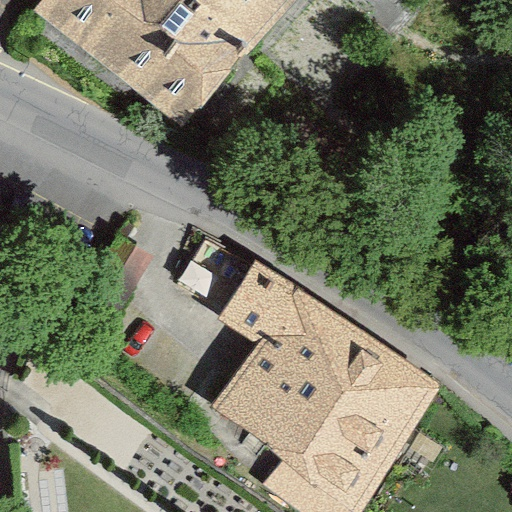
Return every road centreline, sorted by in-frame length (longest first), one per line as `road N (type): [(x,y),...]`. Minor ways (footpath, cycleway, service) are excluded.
road 1 (tertiary): [(0,91),(356,283),(511,398)]
road 2 (unknown): [(0,368),(87,424),(185,511)]
